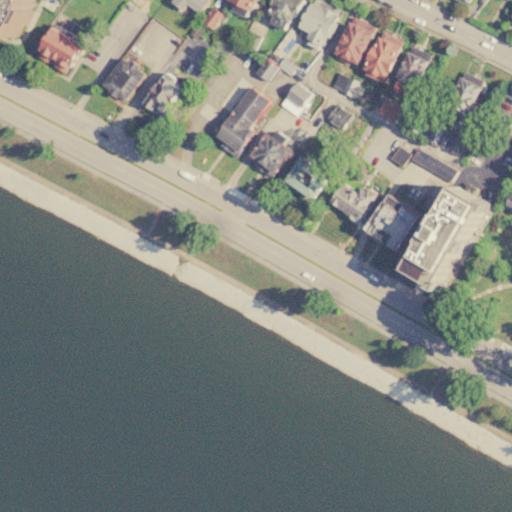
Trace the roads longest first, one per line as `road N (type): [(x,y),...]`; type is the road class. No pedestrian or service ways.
road 1 (primary): [(0,109),(187,205),(511,391)]
road 2 (primary): [(511,368),(0,86)]
road 3 (secondary): [(394,0),(511,56)]
